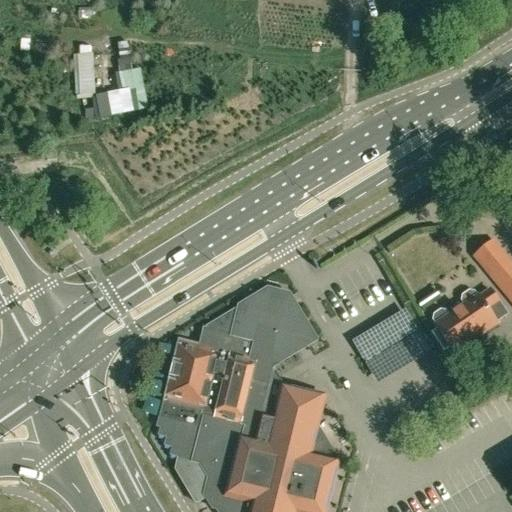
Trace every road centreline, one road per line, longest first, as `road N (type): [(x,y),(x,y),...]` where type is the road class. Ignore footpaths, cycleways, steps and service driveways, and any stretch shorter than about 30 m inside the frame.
road 1 (secondary): [(511,64),(282,193),(61,333)]
road 2 (secondary): [(75,370),(511,96)]
road 3 (secondary): [(143,511),(75,370)]
road 4 (secondary): [(61,333),(0,225)]
